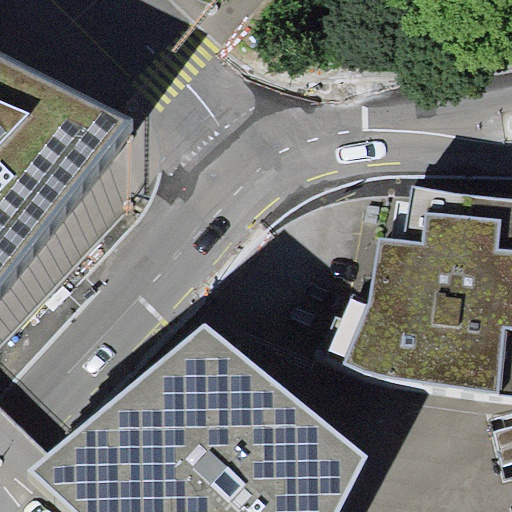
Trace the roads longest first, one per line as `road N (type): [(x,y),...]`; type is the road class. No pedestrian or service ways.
road 1 (tertiary): [(270,160),(0,444)]
road 2 (tertiary): [(270,160),(318,139),(371,131),(511,129)]
road 3 (residential): [(106,0),(270,160)]
